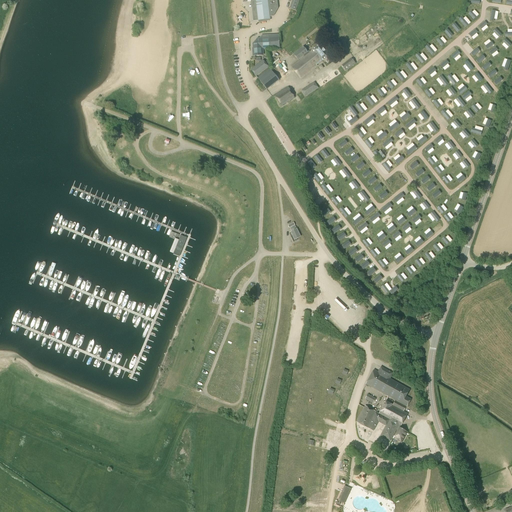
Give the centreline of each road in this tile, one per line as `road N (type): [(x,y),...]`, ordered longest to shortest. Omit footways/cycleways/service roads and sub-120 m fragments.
road 1 (track): [(256,277),(236,404),(205,391),(246,286)]
road 2 (track): [(246,286),(260,257),(260,180),(192,146)]
road 3 (tertiary): [(473,511),(427,389),(433,337)]
road 4 (unclassified): [(326,252),(240,112)]
road 5 (tertiary): [(459,263),(511,112)]
road 6 (unclassified): [(433,337),(387,315),(326,252)]
road 7 (track): [(282,254),(260,254),(225,296),(219,314),(254,327)]
